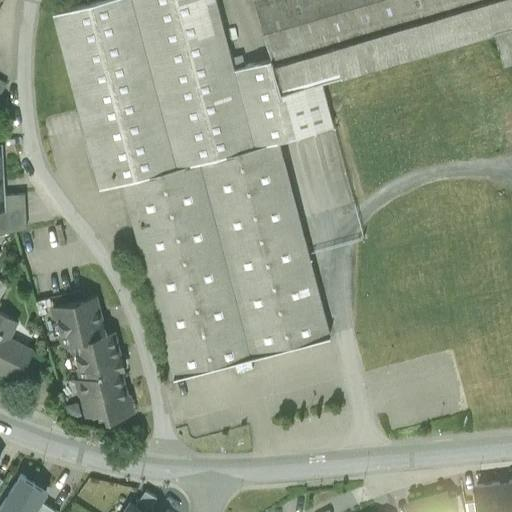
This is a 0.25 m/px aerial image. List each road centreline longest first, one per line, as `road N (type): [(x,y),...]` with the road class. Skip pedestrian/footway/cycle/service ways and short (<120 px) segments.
road 1 (residential): [(30,0),(21,132),(31,166),(134,321),(176,477)]
road 2 (residential): [(412,458),(209,476)]
road 3 (residential): [(176,477),(98,461),(0,423)]
